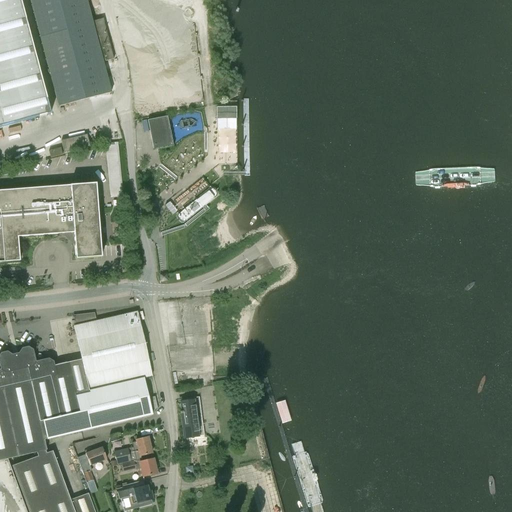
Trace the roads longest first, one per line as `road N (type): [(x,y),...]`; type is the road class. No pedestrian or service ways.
road 1 (unclassified): [(171,511),(168,398),(149,290)]
road 2 (tertiary): [(0,303),(149,290)]
road 3 (tertiary): [(149,290),(191,287),(267,244)]
